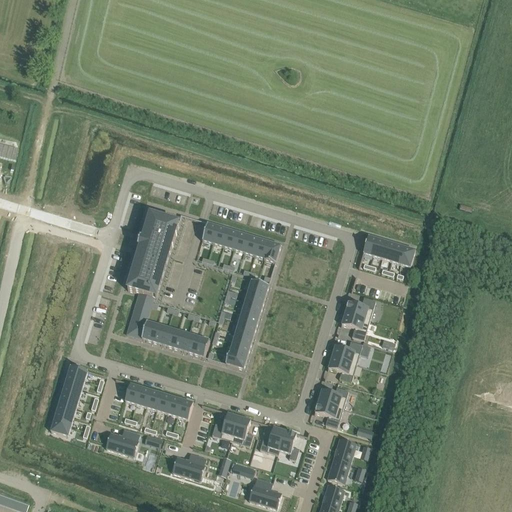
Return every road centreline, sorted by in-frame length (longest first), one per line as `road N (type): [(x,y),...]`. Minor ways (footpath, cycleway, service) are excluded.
road 1 (residential): [(111,238),(82,337),(87,356),(248,406)]
road 2 (residential): [(298,423),(345,254),(339,234),(300,222)]
road 3 (residential): [(300,222),(149,180),(128,189),(111,238)]
road 4 (residential): [(300,222),(248,406)]
